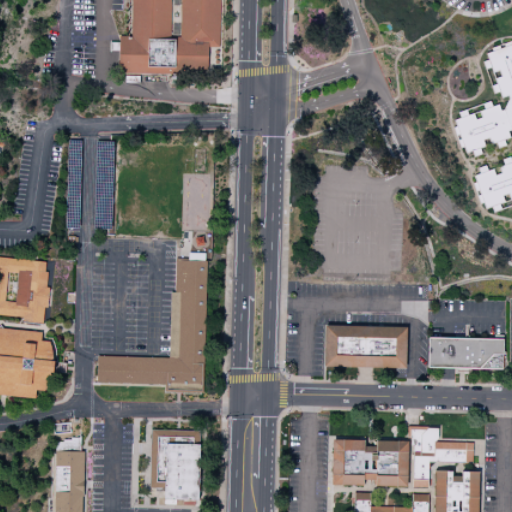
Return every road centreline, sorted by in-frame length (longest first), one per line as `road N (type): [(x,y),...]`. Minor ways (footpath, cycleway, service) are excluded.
road 1 (residential): [(254,392),(511,399)]
road 2 (primary): [(249,122),(244,298)]
road 3 (primary): [(254,392),(267,374),(271,229)]
